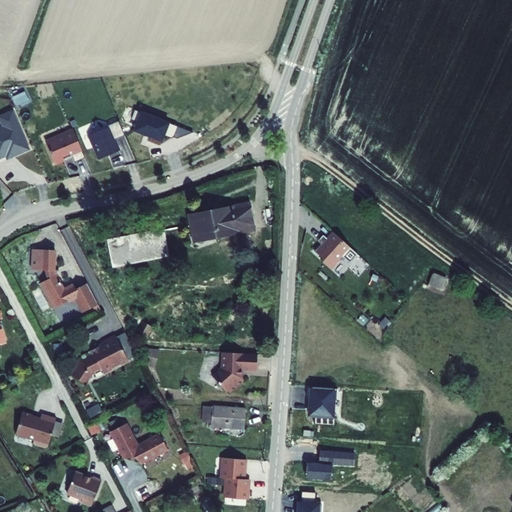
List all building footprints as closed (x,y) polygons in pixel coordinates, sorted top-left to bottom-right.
[(19,103),(29,100),(26,93),(17,97),(19,103)] [(0,119),(3,127),(0,128),(0,158),(6,156),(7,160),(30,150),(13,111),(0,116),(0,119)] [(140,113),(135,126),(132,133),(162,145),(165,138),(173,141),(178,128),(140,113)] [(118,123),(108,128),(114,141),(124,137),(118,123)] [(114,141),(108,128),(89,136),(99,161),(119,153),(114,141)] [(55,165),(71,157),(75,164),(85,160),(82,153),(72,130),(45,142),(55,165)] [(229,205),(188,213),(189,222),(193,222),(196,236),(216,231),(217,234),(255,227),(250,201),(229,205)] [(161,230),(107,240),(112,265),(165,254),(161,230)] [(346,249),(329,233),(323,239),(324,240),(318,246),(317,245),(311,253),(319,260),(317,262),(327,270),(346,249)] [(55,250),(32,249),(31,270),(46,270),(48,279),(43,281),(56,307),(74,297),(82,313),(98,304),(86,281),(75,287),(73,285),(62,290),(55,275),(54,271),(55,250)] [(432,274),(428,285),(442,291),(446,280),(445,277),(435,273),(432,274)] [(0,337),(3,337),(4,339),(15,336),(7,313),(9,313),(4,297),(0,298),(0,337)] [(157,327),(147,322),(143,329),(153,335),(157,327)] [(134,356),(122,332),(109,339),(110,340),(105,343),(106,345),(100,348),(101,351),(88,357),(79,370),(91,379),(98,368),(107,363),(110,368),(118,364),(117,363),(126,358),(127,359),(134,356)] [(266,354),(230,351),(229,368),(230,368),(221,376),(230,387),(231,386),(237,392),(251,380),(247,375),(248,368),(250,368),(250,369),(265,370),(266,354)] [(91,415),(103,410),(100,403),(88,408),(91,415)] [(253,410),(211,407),(209,422),(217,422),(217,427),(251,429),(253,410)] [(21,412),(16,434),(34,439),(33,442),(35,445),(45,447),(48,446),(56,417),(41,413),(40,418),(31,416),(32,415),(21,412)] [(176,450),(168,433),(146,444),(135,422),(118,431),(131,457),(144,451),(150,463),(176,450)] [(254,459),(231,456),(229,476),(234,477),(251,478),(251,472),(253,472),(254,459)] [(100,475),(83,468),(75,489),(91,495),(89,498),(99,502),(109,476),(101,473),(100,475)] [(229,476),(216,475),(215,482),(234,484),(234,477),(229,476)] [(251,478),(234,477),(234,484),(232,496),(254,498),(254,491),(256,491),(257,479),(251,478)] [(105,511),(117,511),(113,503),(104,508),(105,511)]
